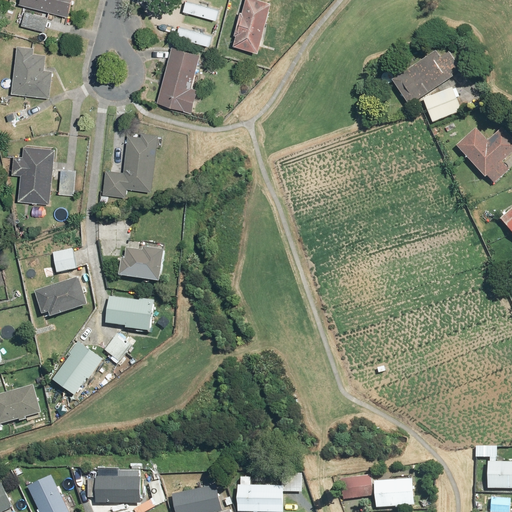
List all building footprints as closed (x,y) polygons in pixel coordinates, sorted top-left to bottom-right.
[(44,32),(50,12),(69,17),(73,0),(20,0),(20,3),(28,6),(22,25),(44,32)] [(264,0),(246,0),(244,10),(241,9),(234,35),(237,36),(234,45),(259,52),(272,2),(264,0)] [(35,47),(17,46),(13,94),(51,97),(53,68),(46,67),(47,54),(35,53),(35,47)] [(202,55),(173,47),(158,102),(193,112),(199,89),(193,87),(202,55)] [(410,106),(461,69),(449,53),(441,58),(435,50),(392,81),(410,106)] [(462,85),(424,100),(434,124),(461,113),(456,100),(467,95),(462,85)] [(477,128),(456,146),(486,178),(488,176),(495,183),(510,169),(503,162),(511,154),(511,138),(502,127),(488,140),(477,128)] [(153,190),(158,135),(128,132),(125,172),(106,170),(104,195),(126,197),(127,188),(153,190)] [(24,146),(23,156),(14,156),(13,174),(22,175),(21,200),(51,202),(54,148),(24,146)] [(76,170),(61,169),(60,194),(75,195),(76,170)] [(511,209),(501,219),(511,230),(511,209)] [(123,257),(120,277),(160,283),(166,245),(149,242),(148,248),(145,248),(144,251),(127,249),(126,258),(123,257)] [(53,251),(57,273),(78,269),(74,248),(53,251)] [(89,305),(79,277),(35,292),(44,317),(50,314),(51,318),(89,305)] [(109,296),(105,324),(151,331),(155,300),(141,298),(140,300),(109,296)] [(117,363),(134,344),(118,331),(111,340),(113,342),(106,350),(113,356),(111,358),(117,363)] [(106,360),(81,342),(53,380),(76,396),(87,380),(90,382),(106,360)] [(0,394),(0,425),(43,413),(34,384),(0,394)] [(511,462),(489,460),(486,487),(511,488),(511,462)] [(370,471),(340,476),(344,501),(374,496),(370,471)] [(239,485),(238,511),(255,511),(281,511),(283,491),(302,492),(303,473),(284,473),(283,487),(239,485)] [(97,499),(97,503),(140,505),(141,477),(89,476),(88,498),(97,499)] [(68,511),(52,477),(29,488),(40,511),(68,511)] [(414,479),(376,482),(377,509),(415,507),(414,479)] [(172,495),(176,511),(215,511),(223,510),(217,484),(172,495)] [(0,485),(0,511),(2,511),(12,508),(1,485),(0,485)] [(492,498),(491,511),(510,511),(511,499),(492,498)]
